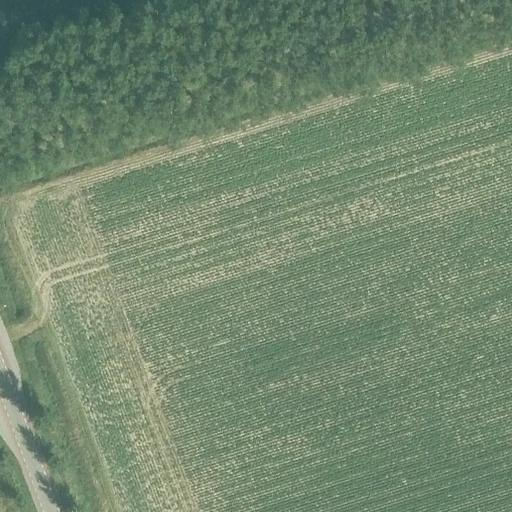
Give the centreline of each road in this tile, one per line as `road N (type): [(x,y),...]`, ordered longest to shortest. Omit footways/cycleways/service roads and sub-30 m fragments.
road 1 (unclassified): [(0,124),(451,0)]
road 2 (tertiary): [(56,511),(0,367)]
